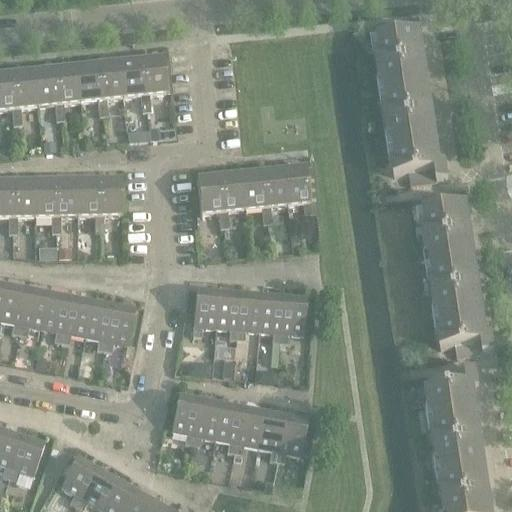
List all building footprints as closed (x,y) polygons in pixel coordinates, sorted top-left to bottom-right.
[(435,168),(424,93),(416,39),(422,38),(420,23),(376,30),(380,54),(376,55),(381,87),(385,87),(388,109),(384,110),(384,111),(389,142),(393,141),(396,164),(392,164),(395,182),(409,179),(411,191),(449,185),(446,166),(435,168)] [(164,63),(141,65),(145,101),(140,101),(141,109),(150,108),(149,100),(167,98),(164,63)] [(141,65),(120,67),(124,103),(140,101),(145,101),(141,65)] [(120,67),(98,69),(102,105),(97,106),(98,114),(107,113),(106,105),(124,103),(120,67)] [(98,69),(78,71),(81,107),(97,106),(102,105),(98,69)] [(78,71),(55,74),(59,110),(55,110),(55,118),(64,117),(63,109),(81,107),(78,71)] [(55,74),(34,76),(38,112),(55,110),(59,110),(55,74)] [(34,76),(13,78),(16,114),(12,115),(12,123),(21,122),(20,114),(38,112),(34,76)] [(0,115),(12,115),(16,114),(13,78),(0,79),(0,115)] [(150,108),(141,109),(142,118),(151,117),(150,108)] [(107,113),(98,114),(99,122),(108,122),(107,113)] [(64,117),(55,118),(56,127),(65,126),(64,117)] [(21,122),(12,123),(13,131),(22,130),(21,122)] [(159,133),(149,134),(150,147),(161,146),(159,133)] [(138,137),(128,138),(129,149),(139,148),(138,137)] [(306,172),(282,175),(286,211),(303,209),(304,220),(311,219),(310,208),(306,172)] [(312,172),(306,172),(310,208),(311,219),(317,219),(312,172)] [(282,175),(262,177),(266,213),(261,213),(262,221),(271,221),(270,212),(286,211),(282,175)] [(262,177),(241,179),(244,215),(261,213),(266,213),(262,177)] [(241,179),(220,181),(223,217),(218,218),(219,226),(228,225),(227,217),(244,215),(241,179)] [(200,219),(218,218),(223,217),(220,181),(196,184),(200,219)] [(99,185),(77,186),(77,222),(95,221),(99,221),(99,185)] [(121,185),(99,185),(99,221),(95,221),(95,229),(104,229),(104,221),(122,221),(121,185)] [(0,222),(8,223),(13,223),(13,187),(0,186),(0,222)] [(34,186),(13,187),(13,223),(8,223),(9,231),(17,231),(17,223),(35,222),(34,186)] [(56,186),(34,186),(35,222),(52,222),(56,222),(56,186)] [(77,186),(56,186),(56,222),(52,222),(52,230),(61,230),(60,222),(77,222),(77,186)] [(482,341),(470,265),(462,211),(468,211),(466,196),(422,203),(426,227),(422,228),(424,244),(427,260),(431,260),(435,282),(430,283),(435,314),(435,315),(439,314),(443,336),(438,337),(441,354),(456,352),(458,364),(495,358),(492,339),(482,341)] [(271,221),(262,221),(263,230),(272,229),(271,221)] [(228,225),(219,226),(220,234),(229,233),(228,225)] [(104,229),(95,229),(95,238),(104,238),(104,229)] [(61,230),(52,230),(52,239),(61,239),(61,230)] [(17,231),(9,231),(9,240),(17,239),(17,231)] [(28,295),(7,291),(0,325),(0,326),(13,329),(12,339),(19,340),(28,295)] [(49,299),(28,295),(19,340),(27,341),(28,332),(42,335),(49,299)] [(202,333),(216,334),(219,298),(196,296),(193,342),(201,342),(202,333)] [(240,300),(219,298),(216,334),(230,335),(229,345),(237,345),(240,300)] [(70,303),(49,299),(42,335),(56,337),(54,347),(62,348),(70,303)] [(262,301),(240,300),(237,345),(244,346),(245,336),(259,337),(262,301)] [(283,303),(262,301),(259,337),(273,338),(272,348),(280,349),(283,303)] [(92,307),(70,303),(62,348),(69,350),(71,340),(85,343),(92,307)] [(306,305),(283,303),(280,349),(287,349),(288,340),(303,341),(306,305)] [(113,312),(92,307),(85,343),(98,345),(96,355),(104,356),(113,312)] [(135,316),(113,312),(104,356),(111,358),(113,348),(128,351),(128,350),(135,316)] [(128,351),(126,362),(132,363),(134,351),(128,350),(128,351)] [(224,368),(223,383),(233,384),(234,369),(224,368)] [(80,369),(78,380),(89,382),(91,371),(80,369)] [(486,511),(477,444),(469,395),(480,393),(477,374),(439,380),(441,392),(426,394),(429,411),(433,411),(437,433),(432,434),(432,435),(437,466),(441,465),(445,488),(440,488),(443,511),(486,511)] [(185,449),(192,451),(201,406),(179,402),(172,437),(186,440),(185,449)] [(222,410),(201,406),(192,451),(199,452),(201,443),(215,445),(222,410)] [(243,414),(222,410),(215,445),(229,448),(227,457),(235,459),(243,414)] [(264,418),(243,414),(235,459),(242,460),(244,451),(258,453),(264,418)] [(285,422),(264,418),(258,453),(271,456),(269,466),(277,467),(285,422)] [(308,426),(285,422),(277,467),(284,468),(286,459),(301,462),(308,426)] [(23,444),(3,437),(0,444),(0,470),(5,473),(2,482),(9,484),(23,444)] [(44,451),(23,444),(9,484),(16,487),(19,478),(33,482),(44,451)] [(69,509),(74,511),(76,511),(97,475),(78,464),(61,493),(74,500),(69,509)] [(101,511),(116,486),(97,475),(76,511),(85,511),(87,508),(94,511),(101,511)] [(126,511),(135,497),(116,486),(101,511),(126,511)] [(150,511),(153,507),(135,497),(126,511),(150,511)]
